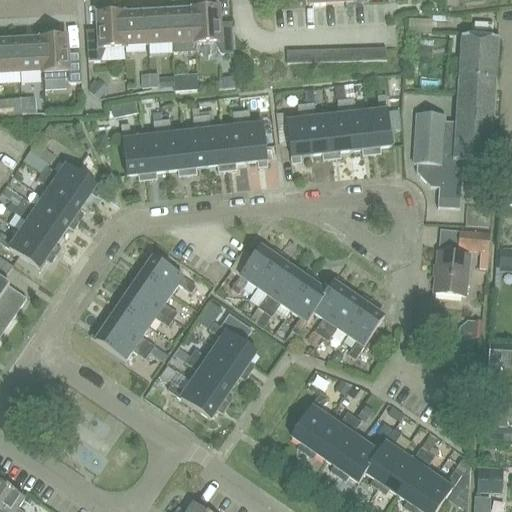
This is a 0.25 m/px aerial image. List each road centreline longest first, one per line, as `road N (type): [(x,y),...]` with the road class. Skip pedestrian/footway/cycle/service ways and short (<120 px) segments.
road 1 (residential): [(35,356),(121,221),(410,194),(395,367),(463,409)]
road 2 (residential): [(241,0),(243,22),(262,43),(384,35)]
road 3 (residential): [(35,356),(167,441)]
road 4 (residential): [(0,432),(121,510)]
road 5 (residential): [(167,441),(272,511)]
